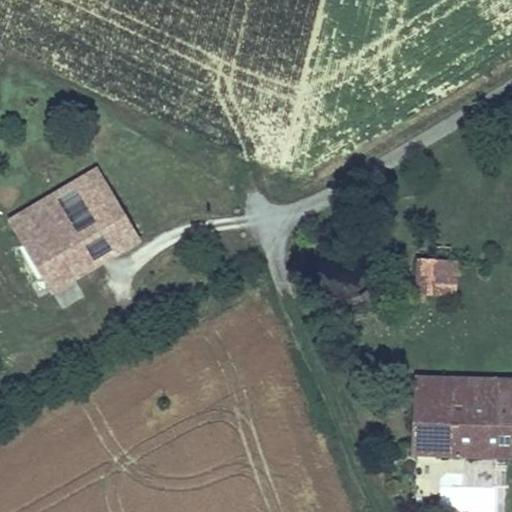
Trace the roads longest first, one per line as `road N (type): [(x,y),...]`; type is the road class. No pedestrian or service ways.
road 1 (track): [(373,511),(269,227)]
road 2 (unclassified): [(269,227),(511,87)]
